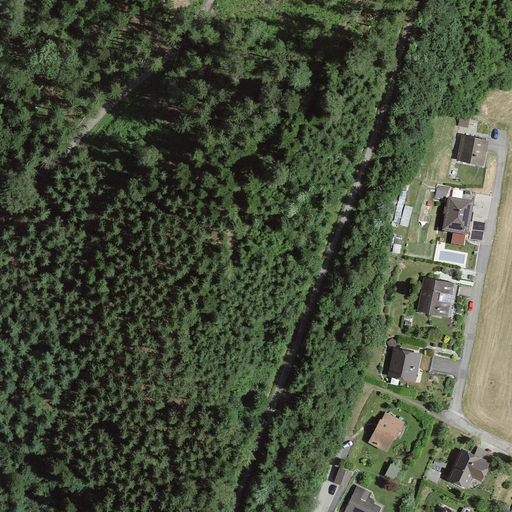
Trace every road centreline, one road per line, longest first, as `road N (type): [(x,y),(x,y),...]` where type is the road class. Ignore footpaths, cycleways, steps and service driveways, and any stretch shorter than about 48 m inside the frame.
road 1 (unclassified): [(233,511),(371,144),(416,0)]
road 2 (residential): [(511,451),(461,425),(456,404),(500,172),(497,143)]
road 3 (track): [(211,0),(0,219)]
